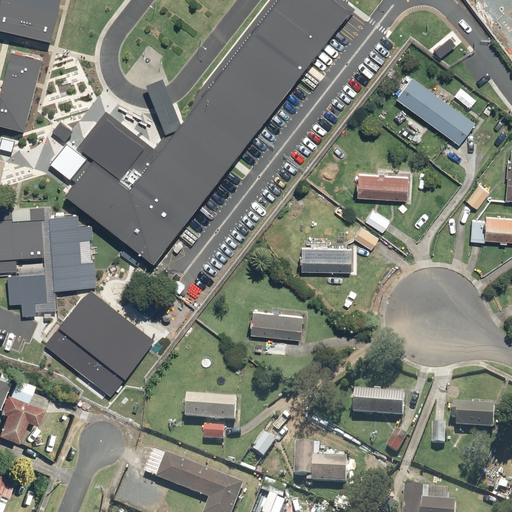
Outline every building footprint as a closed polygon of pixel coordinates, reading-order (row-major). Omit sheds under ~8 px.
[(0,0),(0,27),(51,40),(61,0),(0,0)] [(154,255),(348,8),(337,0),(268,0),(181,113),(156,145),(106,106),(76,144),(91,155),(66,187),(154,255)] [(43,60),(12,52),(1,92),(0,91),(0,122),(24,129),(43,60)] [(434,90),(412,73),(395,96),(459,142),(476,120),(450,101),(454,95),(439,84),(434,90)] [(54,127),(67,137),(74,127),(62,117),(58,123),(54,127)] [(408,124),(402,131),(416,143),(422,136),(408,124)] [(359,171),(357,195),(406,198),(408,175),(359,171)] [(490,190),(479,182),(466,200),(477,207),(490,190)] [(350,213),(340,204),(334,211),(344,219),(350,213)] [(372,208),(365,220),(381,230),(389,219),(372,208)] [(78,212),(51,214),(56,284),(96,282),(94,257),(83,258),(81,236),(93,235),(92,221),(79,222),(78,212)] [(486,220),(471,219),(470,239),(485,240),(485,238),(499,239),(499,242),(507,242),(507,240),(511,240),(511,216),(486,215),(486,220)] [(43,218),(0,221),(0,269),(18,268),(17,258),(46,255),(43,218)] [(362,225),(354,238),(370,248),(378,236),(362,225)] [(313,248),(302,247),(301,272),(351,274),(352,249),(328,248),(328,239),(314,239),(313,248)] [(9,272),(11,300),(21,299),(23,313),(37,312),(36,296),(48,295),(45,268),(9,272)] [(90,285),(46,339),(109,390),(153,336),(90,285)] [(233,314),(213,299),(198,321),(218,336),(233,314)] [(19,314),(0,306),(0,307),(0,315),(16,322),(19,314)] [(265,334),(264,341),(279,342),(279,335),(302,337),(304,314),(252,310),(250,333),(265,334)] [(279,342),(264,341),(263,356),(285,358),(286,343),(279,342)] [(302,374),(287,373),(286,383),(301,384),(302,374)] [(9,398),(5,397),(0,411),(0,412),(7,415),(0,432),(0,437),(17,444),(25,423),(36,428),(43,410),(26,403),(33,386),(16,380),(9,398)] [(355,390),(354,414),(403,417),(405,393),(355,390)] [(187,395),(186,417),(234,421),(236,398),(187,395)] [(460,401),(458,426),(493,429),(495,404),(460,401)] [(445,423),(432,422),(431,443),(444,444),(445,423)] [(224,427),(204,426),(203,438),(224,440),(224,427)] [(408,434),(397,428),(387,447),(398,452),(408,434)] [(277,440),(266,433),(253,450),(264,458),(277,440)] [(319,456),(320,443),(296,442),(294,476),(307,476),(307,481),(346,483),(347,457),(319,456)] [(232,511),(244,483),(153,448),(144,472),(210,497),(204,511),(232,511)] [(0,511),(11,481),(0,476),(0,511)] [(404,487),(403,509),(400,509),(400,511),(403,511),(455,511),(456,502),(454,502),(454,488),(404,487)]
